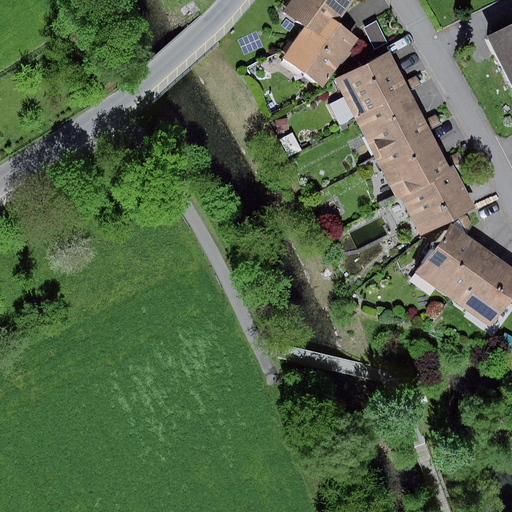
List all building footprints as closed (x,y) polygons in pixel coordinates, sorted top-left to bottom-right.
[(297,0),(294,5),(333,30),(352,0),(297,0)] [(282,65),(315,86),(346,38),(333,30),(313,17),(282,65)] [(511,17),(470,36),(499,104),(511,98),(511,17)] [(361,122),(415,97),(398,60),(344,86),(361,122)] [(379,162),(434,136),(415,97),(361,122),(379,162)] [(406,197),(451,175),(434,136),(379,162),(397,202),(406,197)] [(425,237),(481,210),(462,170),(451,175),(406,197),(425,237)] [(458,299),(488,254),(453,231),(423,275),(458,299)] [(497,325),(511,303),(511,270),(488,254),(458,299),(497,325)]
